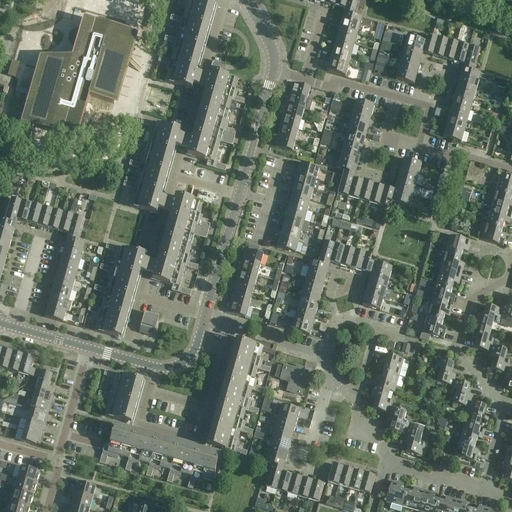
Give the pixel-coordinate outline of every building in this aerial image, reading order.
[(152,281),(163,284),(173,287),(171,292),(190,297),(191,292),(182,289),(185,278),(182,277),(184,268),(197,271),(198,267),(189,264),(190,257),(188,257),(193,236),(206,240),(210,225),(200,222),(202,216),(200,215),(203,205),(176,197),(175,202),(168,200),(161,198),(175,148),(182,150),(189,152),(187,157),(198,160),(208,162),(206,167),(225,172),(226,167),(217,164),(220,153),(217,153),(220,143),(232,146),(236,131),(227,129),(229,122),(226,122),(231,102),(243,105),(245,100),(235,98),(237,92),(235,91),(238,80),(211,72),(210,77),(203,75),(196,74),(215,6),(195,0),(194,0),(185,0),(183,9),(186,10),(183,19),(171,16),(170,21),(179,23),(177,30),(180,30),(177,40),(165,37),(164,42),(173,44),(171,51),(174,51),(171,61),(159,58),(158,63),(167,65),(165,71),(168,72),(165,83),(192,90),(193,85),(199,87),(206,89),(192,140),(185,138),(179,136),(180,131),(169,128),(142,120),(141,125),(150,127),(148,134),(151,134),(148,144),(136,141),(135,146),(144,148),(142,155),(145,155),(142,165),(136,163),(137,159),(131,158),(129,167),(138,169),(136,175),(139,176),(136,186),(124,182),(123,187),(132,190),(130,196),(133,197),(130,208),(156,215),(158,210),(165,212),(171,214),(157,264),(150,263),(144,261),(145,256),(107,245),(105,249),(115,252),(113,258),(116,259),(113,269),(101,266),(99,270),(109,273),(107,279),(110,280),(107,290),(95,286),(94,291),(103,294),(101,300),(104,301),(101,311),(89,307),(88,312),(97,314),(95,321),(98,321),(95,332),(121,340),(140,273),(147,274),(154,276),(152,281)] [(347,0),(336,0),(335,7),(345,10),(347,0)] [(347,0),(345,10),(356,13),(359,0),(347,0)] [(342,19),(339,30),(357,35),(359,30),(361,31),(362,28),(370,27),(372,22),(362,19),(361,19),(355,18),(356,15),(356,13),(345,10),(344,12),(342,19)] [(44,57),(26,121),(78,137),(90,98),(114,105),(134,33),(84,19),(72,58),(62,57),(44,57)] [(339,30),(336,41),(354,46),(357,35),(339,30)] [(400,47),(405,49),(422,54),(425,43),(422,42),(423,36),(413,34),(412,39),(403,37),(400,47)] [(432,38),(430,44),(428,44),(426,43),(425,43),(422,54),(425,55),(432,57),(433,51),(434,51),(438,39),(432,38)] [(448,42),(438,39),(434,51),(433,51),(432,57),(443,60),(448,42)] [(351,56),(354,46),(336,41),(333,51),(351,56)] [(443,60),(453,63),(458,45),(448,42),(443,60)] [(453,63),(464,66),(469,48),(458,45),(453,63)] [(475,69),(480,51),(469,48),(464,66),(475,69)] [(405,49),(402,59),(420,64),(422,54),(405,49)] [(348,66),(351,56),(333,51),(330,61),(348,66)] [(26,121),(44,57),(40,57),(21,124),(77,140),(78,137),(26,121)] [(417,75),(420,64),(402,59),(399,70),(417,75)] [(13,62),(12,61),(8,76),(15,79),(19,64),(13,62)] [(348,66),(330,61),(327,72),(345,77),(348,66)] [(474,71),(475,69),(464,66),(463,68),(461,75),(466,77),(478,81),(479,79),(480,75),(473,73),(474,71)] [(417,75),(399,70),(396,81),(414,86),(417,75)] [(371,73),(367,72),(365,71),(362,82),(368,84),(369,79),(371,73)] [(476,91),(478,81),(466,77),(461,75),(458,86),(476,91)] [(289,95),(307,100),(310,89),(292,84),(289,95)] [(473,102),(476,91),(458,86),(455,97),(473,102)] [(289,95),(286,105),(304,110),(307,100),(289,95)] [(470,112),(473,102),(455,97),(452,107),(470,112)] [(339,115),(342,104),(333,101),(330,113),(339,115)] [(353,113),(371,118),(374,107),(356,102),(353,113)] [(286,105),(283,116),(301,121),(304,110),(286,105)] [(467,122),(470,112),(452,107),(449,117),(467,122)] [(368,128),(371,118),(353,113),(350,123),(368,128)] [(283,116),(280,126),(298,131),(301,121),(283,116)] [(464,133),(467,122),(449,117),(446,128),(464,133)] [(124,127),(134,129),(136,121),(126,119),(124,127)] [(350,123),(347,134),(365,139),(368,128),(350,123)] [(295,141),(298,131),(280,126),(277,136),(295,141)] [(461,144),(464,133),(446,128),(443,139),(461,144)] [(347,134),(344,144),(362,149),(365,139),(347,134)] [(295,141),(277,136),(274,147),(292,152),(295,141)] [(359,159),(362,149),(344,144),(341,154),(359,159)] [(356,170),(359,159),(341,154),(338,165),(351,168),(350,169),(356,170)] [(421,165),(413,163),(403,160),(400,171),(418,176),(421,165)] [(301,165),(298,176),(316,181),(319,170),(301,165)] [(337,170),(343,172),(343,174),(342,177),(353,180),(354,177),(356,170),(350,169),(351,168),(338,165),(337,170)] [(415,186),(418,176),(400,171),(397,181),(415,186)] [(12,176),(10,184),(15,185),(19,183),(20,178),(12,176)] [(298,176),(295,186),(313,191),(316,181),(298,176)] [(495,193),(511,197),(511,194),(511,179),(500,176),(495,193)] [(337,195),(348,198),(353,180),(342,177),(337,195)] [(363,183),(353,180),(348,198),(358,201),(363,183)] [(412,197),(415,186),(397,181),(394,192),(412,197)] [(374,186),(363,183),(358,201),(369,204),(374,186)] [(295,186),(292,197),(310,202),(313,191),(295,186)] [(385,189),(374,186),(369,204),(379,206),(383,194),(383,195),(385,189)] [(392,191),(385,189),(383,195),(383,194),(379,206),(385,208),(386,202),(389,202),(391,203),(394,192),(392,191)] [(391,203),(409,208),(412,197),(394,192),(391,203)] [(495,193),(491,209),(511,215),(511,214),(511,203),(510,203),(511,197),(495,193)] [(307,212),(310,202),(292,197),(289,207),(307,212)] [(21,202),(10,199),(5,217),(16,220),(21,202)] [(16,220),(27,223),(32,205),(21,202),(16,220)] [(437,204),(432,202),(429,202),(428,209),(435,211),(437,204)] [(42,208),(32,205),(27,223),(37,226),(42,208)] [(304,222),(307,212),(289,207),(286,217),(304,222)] [(53,211),(42,208),(37,226),(48,229),(53,211)] [(491,209),(486,225),(502,230),(504,224),(509,225),(511,215),(491,209)] [(48,229),(58,232),(63,214),(53,211),(48,229)] [(58,232),(68,235),(73,217),(63,214),(58,232)] [(4,222),(0,220),(0,226),(14,230),(15,226),(16,220),(5,217),(5,219),(4,222)] [(80,238),(84,222),(85,220),(73,217),(68,235),(80,238)] [(301,233),(304,222),(286,217),(283,228),(301,233)] [(374,219),(372,229),(378,230),(381,221),(374,219)] [(341,223),(334,221),(333,221),(331,227),(339,229),(341,223)] [(350,230),(351,226),(341,223),(339,229),(349,232),(350,230)] [(481,241),(503,247),(506,237),(501,235),(502,230),(486,225),(482,224),(481,226),(481,227),(480,229),(479,231),(479,233),(478,235),(478,237),(478,238),(478,240),(481,241)] [(0,226),(0,237),(11,241),(14,230),(0,226)] [(283,228),(280,238),(298,243),(301,233),(283,228)] [(85,245),(78,243),(79,241),(80,238),(68,235),(67,241),(66,245),(83,250),(85,245)] [(0,249),(8,251),(11,241),(0,237),(0,249)] [(445,253),(461,258),(462,252),(467,253),(470,243),(449,237),(445,253)] [(280,238),(277,249),(295,254),(295,253),(300,255),(303,245),(298,243),(280,238)] [(334,246),(324,243),(319,261),(329,264),(334,246)] [(80,261),(83,250),(66,245),(63,255),(80,261)] [(330,264),(340,267),(345,249),(334,246),(329,264),(330,264)] [(355,252),(345,249),(340,267),(350,269),(355,252)] [(242,261),(260,266),(263,255),(245,250),(242,261)] [(361,272),(363,267),(362,267),(366,254),(355,252),(350,269),(361,272)] [(445,253),(440,269),(461,275),(464,265),(459,263),(461,258),(445,253)] [(374,264),(372,263),(369,262),(371,256),(366,254),(362,267),(363,267),(361,272),(367,274),(371,275),(374,264)] [(77,271),(80,261),(63,255),(60,266),(77,271)] [(257,277),(260,266),(242,261),(239,272),(257,277)] [(317,265),(310,263),(309,269),(321,272),(327,273),(329,266),(330,264),(329,264),(319,261),(318,263),(317,265)] [(371,275),(389,280),(392,269),(388,268),(378,265),(374,264),(371,275)] [(74,282),(77,271),(60,266),(56,276),(74,282)] [(324,284),(327,273),(321,272),(309,269),(306,279),(324,284)] [(440,269),(435,285),(452,290),(453,284),(458,286),(461,275),(440,269)] [(239,272),(236,282),(254,287),(257,277),(239,272)] [(386,290),(389,280),(371,275),(368,285),(386,290)] [(56,276),(54,287),(72,292),(74,282),(56,276)] [(321,294),(324,284),(306,279),(303,289),(321,294)] [(251,297),(254,287),(236,282),(233,292),(251,297)] [(383,301),(386,290),(368,285),(365,296),(383,301)] [(435,285),(431,302),(452,308),(455,297),(450,296),(452,290),(435,285)] [(54,287),(51,297),(69,302),(72,292),(54,287)] [(303,289),(300,300),(318,305),(321,294),(303,289)] [(248,308),(251,297),(233,292),(230,303),(248,308)] [(365,296),(362,307),(380,312),(383,301),(365,296)] [(51,297),(48,307),(66,313),(66,311),(70,312),(72,303),(69,302),(51,297)] [(500,317),(511,320),(511,297),(508,307),(503,305),(501,311),(500,317)] [(300,300),(297,310),(315,315),(318,305),(300,300)] [(431,302),(426,318),(443,322),(444,317),(449,318),(452,308),(431,302)] [(248,308),(230,303),(227,314),(245,319),(248,308)] [(44,318),(49,319),(63,323),(66,313),(48,307),(44,318)] [(474,326),(491,331),(493,323),(498,324),(500,317),(501,311),(486,307),(483,317),(478,315),(474,326)] [(312,326),(315,315),(297,310),(294,321),(312,326)] [(141,328),(139,333),(153,337),(155,332),(159,318),(144,314),(141,328)] [(443,322),(426,318),(422,334),(443,340),(446,330),(441,328),(443,322)] [(312,326),(294,321),(291,332),(309,337),(312,326)] [(491,331),(474,326),(471,337),(476,339),(474,349),(489,353),(490,353),(491,348),(493,341),(488,339),(491,331)] [(207,446),(245,457),(247,452),(238,450),(239,443),(237,443),(239,433),(251,436),(253,431),(243,429),(245,422),(242,422),(245,412),(257,415),(259,411),(249,408),(251,402),(248,401),(251,391),(263,394),(264,390),(255,387),(257,381),(254,380),(257,370),(269,374),(270,369),(261,366),(263,360),(260,359),(263,349),(236,341),(207,446)] [(408,355),(411,346),(404,344),(401,353),(408,355)] [(508,369),(510,362),(504,361),(507,352),(491,348),(490,353),(489,353),(488,359),(493,360),(490,370),(506,375),(507,369),(508,369)] [(2,350),(0,358),(0,368),(7,371),(12,353),(2,350)] [(12,353),(7,371),(18,374),(23,356),(12,353)] [(383,373),(399,377),(403,361),(382,355),(379,365),(384,367),(383,373)] [(31,370),(34,359),(23,356),(18,374),(33,378),(35,371),(31,370)] [(436,383),(452,387),(454,382),(456,376),(450,375),(453,365),(437,360),(434,373),(439,374),(436,383)] [(278,366),(275,378),(280,379),(280,380),(287,382),(288,385),(286,392),(301,396),(304,385),(307,386),(309,378),(306,377),(307,373),(303,371),(304,369),(296,367),(295,369),(284,366),(283,367),(278,366)] [(54,395),(55,390),(48,388),(52,376),(35,371),(33,378),(38,380),(35,390),(36,390),(54,395)] [(143,382),(105,371),(103,376),(113,379),(111,385),(114,386),(111,396),(99,392),(97,397),(107,400),(105,406),(108,407),(105,417),(131,425),(143,382)] [(399,377),(383,373),(381,378),(376,377),(373,387),(389,392),(394,394),(399,377)] [(453,404),(468,409),(470,403),(472,398),(467,396),(470,386),(454,382),(452,387),(450,394),(455,396),(453,404)] [(372,410),(388,414),(390,409),(392,402),(387,400),(389,392),(373,387),(370,399),(375,400),(372,410)] [(51,406),(54,395),(36,390),(33,401),(51,406)] [(19,396),(18,396),(16,395),(2,403),(16,407),(19,396)] [(48,416),(51,406),(33,401),(30,411),(48,416)] [(486,408),(470,403),(468,409),(466,416),(471,418),(469,425),(469,426),(485,430),(488,419),(483,418),(486,408)] [(279,417),(296,422),(299,411),(282,406),(281,407),(276,405),(274,415),(279,417)] [(400,406),(399,411),(406,413),(409,414),(410,409),(400,406)] [(388,414),(386,420),(391,422),(389,431),(404,436),(405,436),(406,430),(408,423),(403,422),(406,413),(399,411),(390,409),(388,414)] [(45,426),(48,416),(30,411),(27,421),(45,426)] [(279,417),(276,427),(293,432),(296,422),(279,417)] [(447,420),(435,417),(440,428),(444,430),(447,420)] [(42,437),(45,426),(27,421),(24,432),(42,437)] [(459,440),(475,445),(477,439),(482,441),(485,430),(469,426),(469,425),(464,424),(459,440)] [(414,425),(412,432),(413,432),(422,435),(424,428),(414,425)] [(109,447),(104,446),(102,455),(100,464),(105,466),(107,456),(118,459),(118,457),(128,459),(125,471),(130,473),(132,463),(138,465),(139,462),(149,465),(146,477),(150,479),(153,469),(159,471),(160,468),(170,471),(166,483),(171,484),(174,475),(180,477),(181,474),(191,477),(187,489),(192,490),(195,481),(201,483),(202,480),(212,483),(220,456),(115,427),(109,447)] [(276,427),(273,438),(290,443),(293,432),(276,427)] [(404,436),(403,441),(408,443),(405,453),(421,457),(425,444),(420,443),(422,435),(413,432),(412,432),(406,430),(405,436),(404,436)] [(21,443),(39,448),(42,437),(24,432),(21,443)] [(273,438),(270,448),(288,453),(290,443),(273,438)] [(475,445),(459,440),(454,457),(476,463),(479,452),(474,451),(475,445)] [(270,448),(267,459),(279,462),(279,463),(284,464),(288,453),(270,448)] [(511,460),(505,458),(502,469),(507,471),(504,481),(511,482),(511,460)] [(279,463),(279,462),(267,459),(265,464),(272,466),(271,468),(271,471),(281,474),(282,474),(282,472),(284,464),(279,463)] [(338,486),(343,469),(332,466),(327,483),(338,486)] [(18,480),(36,485),(40,473),(21,468),(18,480)] [(338,486),(349,489),(354,472),(343,469),(338,486)] [(266,489),(276,492),(281,474),(271,471),(266,489)] [(364,474),(354,472),(349,489),(359,492),(364,474)] [(276,492),(287,494),(292,477),(282,474),(281,474),(276,492)] [(364,474),(359,492),(370,495),(375,478),(364,474)] [(287,494),(297,497),(302,480),(292,477),(287,494)] [(18,480),(15,491),(33,496),(36,485),(18,480)] [(297,497),(308,500),(313,483),(302,480),(297,497)] [(391,482),(385,503),(391,505),(390,510),(397,511),(400,511),(402,508),(406,492),(401,490),(402,485),(391,482)] [(313,483),(308,500),(319,503),(324,486),(313,483)] [(69,494),(92,500),(95,489),(78,484),(76,491),(70,489),(69,494)] [(402,508),(415,511),(418,511),(424,491),(413,488),(412,493),(406,492),(402,508)] [(15,491),(11,503),(30,508),(33,496),(15,491)] [(418,511),(435,511),(439,501),(433,499),(434,494),(424,491),(418,511)] [(89,511),(92,500),(69,494),(68,498),(74,500),(72,506),(89,511)] [(439,501),(435,511),(453,511),(456,500),(446,497),(444,503),(439,501)] [(332,508),(335,499),(329,498),(328,502),(326,503),(325,506),(332,508)] [(257,499),(254,508),(261,510),(263,501),(257,499)] [(335,499),(332,508),(342,511),(344,507),(345,503),(341,502),(340,501),(335,499)] [(453,511),(470,511),(471,510),(465,508),(467,503),(456,500),(453,511)] [(132,511),(154,511),(141,508),(142,502),(138,501),(136,507),(134,506),(132,511)] [(11,503),(8,511),(28,511),(30,508),(11,503)]
